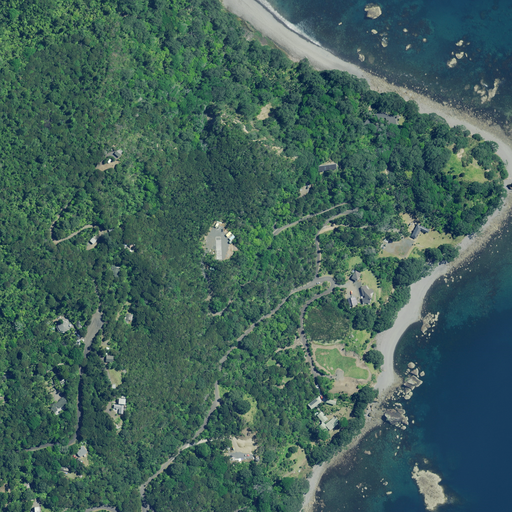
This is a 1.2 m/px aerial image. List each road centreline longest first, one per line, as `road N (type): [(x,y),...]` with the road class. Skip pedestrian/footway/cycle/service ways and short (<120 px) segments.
road 1 (residential): [(142,498),(144,480),(213,403),(226,352),(293,287),(313,279)]
road 2 (residential): [(313,279),(319,228),(353,203),(336,201),(277,227),(252,275),(211,309)]
road 3 (residential): [(0,456),(75,435),(95,291)]
road 4 (residential): [(313,279),(331,281),(300,316),(319,395)]
